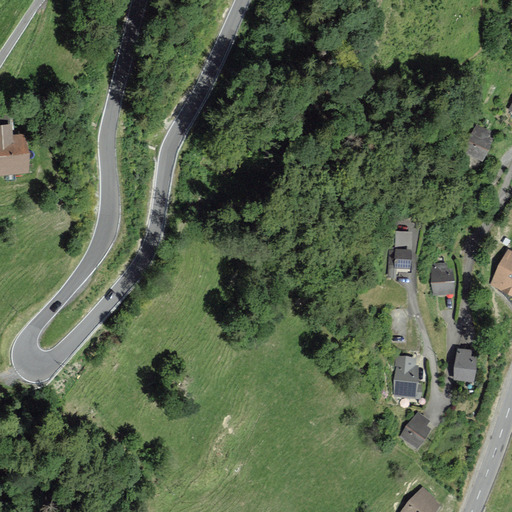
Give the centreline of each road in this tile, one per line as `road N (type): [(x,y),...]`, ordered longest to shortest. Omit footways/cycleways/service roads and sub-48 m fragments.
road 1 (unclassified): [(140,0),(109,121),(105,231),(30,334),(26,356),(34,365),(58,357),(144,260),(169,151),(242,0)]
road 2 (residential): [(511,190),(471,253),(446,397),(434,388),(410,287),(413,231)]
